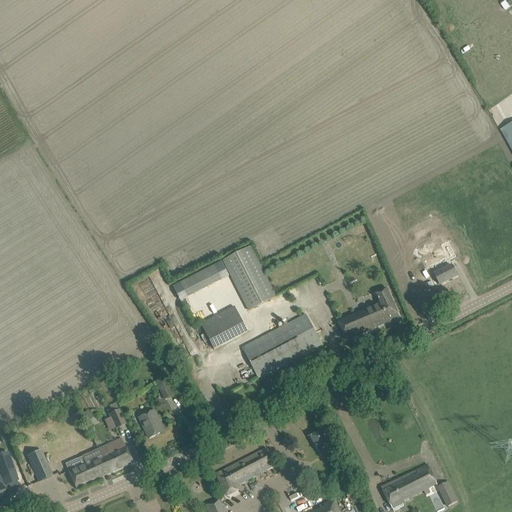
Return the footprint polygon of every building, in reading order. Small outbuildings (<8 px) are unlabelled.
[(511,122),(500,127),(511,153),(511,122)] [(410,232),(413,240),(426,235),(423,227),(410,232)] [(442,247),(448,260),(456,256),(448,241),(443,231),(436,234),(442,247)] [(249,312),(277,297),(251,247),(223,261),(249,312)] [(440,285),(457,276),(452,265),(444,270),(441,264),(437,266),(433,259),(426,262),(430,271),(432,270),(435,276),(440,285)] [(173,287),(181,302),(222,281),(229,277),(222,262),(173,287)] [(339,322),(346,340),(399,318),(387,289),(376,294),(381,305),(339,322)] [(235,307),(201,324),(215,350),(248,333),(235,307)] [(258,379),(322,345),(305,314),(242,347),(258,379)] [(164,378),(156,382),(165,400),(173,397),(164,378)] [(112,413),(109,414),(116,429),(125,425),(115,404),(109,407),(112,413)] [(149,439),(164,432),(154,411),(140,418),(145,430),(149,439)] [(312,437),(321,455),(332,450),(322,432),(312,437)] [(132,463),(128,454),(121,440),(98,450),(109,474),(132,463)] [(275,464),(267,449),(217,474),(227,497),(240,491),(238,487),(274,467),(273,465),(275,464)] [(109,474),(98,450),(82,457),(85,463),(68,471),(76,489),(109,474)] [(31,462),(37,477),(39,482),(52,477),(43,456),(42,457),(39,452),(29,457),(31,462)] [(8,454),(0,456),(0,472),(4,485),(18,481),(8,454)] [(437,486),(432,475),(427,466),(381,488),(392,510),(412,500),(411,499),(437,486)] [(447,508),(459,502),(448,482),(437,488),(447,508)] [(304,484),(277,501),(283,511),(302,511),(316,503),(304,484)] [(27,487),(10,494),(17,511),(23,511),(36,507),(27,487)] [(359,511),(353,495),(343,499),(348,511),(359,511)] [(225,511),(220,500),(206,506),(208,511),(225,511)] [(316,511),(340,511),(334,500),(324,505),(326,508),(316,511)]
